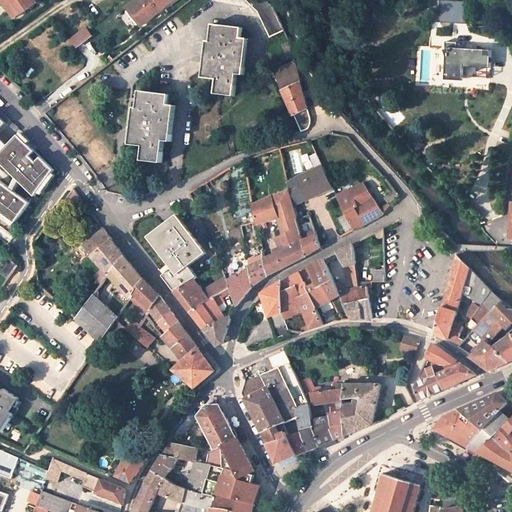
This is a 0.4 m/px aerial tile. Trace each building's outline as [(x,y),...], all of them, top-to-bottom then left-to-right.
[(6,5),(7,6),(8,8),(15,18),(36,3),(34,0),(2,0),(3,0),(4,2),(5,3),(6,5)] [(139,23),(140,25),(173,0),(136,0),(127,7),(128,10),(139,23)] [(246,0),(257,11),(270,37),(285,30),(274,6),(268,0),(246,0)] [(441,22),(466,23),(467,1),(441,1),(441,22)] [(216,93),(235,95),(237,74),(244,74),(249,38),(242,38),(243,28),(213,24),(211,41),(207,41),(203,77),(218,79),(216,93)] [(77,49),(94,37),(87,26),(70,38),(77,49)] [(105,53),(114,46),(105,34),(96,41),(105,53)] [(281,60),(283,66),(295,60),(289,39),(284,42),(284,49),(288,57),(281,60)] [(465,68),(491,69),(492,49),(447,47),(446,61),(445,77),(464,77),(465,68)] [(296,64),(295,60),(283,66),(285,70),(276,74),(301,131),(308,129),(311,119),(296,64)] [(176,105),(169,105),(170,95),(141,91),(139,108),(135,107),(131,144),(145,146),(144,160),(162,162),(165,140),(172,141),(176,105)] [(0,125),(0,153),(15,137),(2,124),(0,125)] [(15,137),(0,153),(0,165),(34,196),(49,173),(27,150),(15,137)] [(309,156),(315,168),(323,164),(317,152),(309,156)] [(323,166),(297,178),(306,198),(322,190),(324,193),(334,188),(323,166)] [(0,183),(0,211),(15,222),(28,204),(0,183)] [(352,189),(359,205),(373,196),(365,183),(352,189)] [(85,202),(75,189),(67,200),(71,206),(75,210),(85,202)] [(373,196),(359,205),(352,189),(337,196),(346,214),(354,229),(379,215),(376,212),(381,208),(373,196)] [(283,234),(275,238),(280,246),(283,251),(294,247),(293,244),(303,240),(301,232),(298,219),(290,190),(274,195),(271,197),(253,205),(256,221),(257,223),(278,218),(283,234)] [(322,190),(306,198),(308,201),(324,194),(324,193),(322,190)] [(394,190),(386,197),(390,202),(398,195),(394,190)] [(389,203),(381,208),(376,212),(379,215),(383,213),(390,204),(389,203)] [(163,275),(175,290),(195,278),(198,276),(190,266),(207,253),(177,214),(149,237),(173,268),(163,275)] [(354,229),(346,214),(339,217),(347,233),(354,229)] [(307,254),(322,247),(315,227),(301,232),(303,240),(307,254)] [(104,228),(84,246),(93,255),(103,267),(96,274),(95,274),(103,283),(109,274),(125,255),(124,254),(114,241),(104,228)] [(380,245),(384,244),(384,228),(376,232),(380,245)] [(307,254),(303,240),(293,244),(294,247),(283,251),(275,254),(265,258),(265,259),(268,275),(278,270),(307,254)] [(353,244),(337,252),(345,268),(347,267),(348,272),(345,273),(349,287),(344,288),(341,283),(337,285),(341,295),(345,303),(361,301),(360,288),(359,284),(353,244)] [(475,329),(491,311),(492,313),(503,300),(498,295),(492,290),(457,254),(435,333),(450,339),(457,342),(463,327),(461,326),(463,322),(455,320),(463,293),(482,305),(480,307),(473,302),(465,314),(472,318),(468,325),(473,331),(475,329)] [(125,255),(109,274),(115,281),(131,298),(132,296),(134,293),(144,279),(130,262),(125,255)] [(248,257),(250,265),(257,262),(255,255),(248,257)] [(265,259),(257,262),(250,265),(253,285),(268,275),(265,259)] [(320,287),(325,285),(333,300),(341,295),(337,285),(325,259),(310,267),(320,287)] [(9,275),(17,265),(13,262),(6,272),(9,275)] [(237,304),(253,285),(250,265),(239,276),(237,274),(227,280),(230,288),(237,304)] [(317,308),(333,300),(325,285),(320,287),(310,267),(301,272),(310,292),(317,308)] [(297,286),(301,296),(310,292),(301,272),(283,281),(283,291),(297,286)] [(385,281),(385,272),(376,272),(374,272),(375,282),(385,281)] [(204,291),(195,278),(175,290),(191,310),(213,297),(220,294),(230,288),(227,280),(226,278),(204,291)] [(161,296),(144,279),(134,293),(151,310),(161,296)] [(281,336),(283,335),(284,335),(285,337),(290,335),(288,329),(285,318),(283,313),(283,305),(283,291),(283,281),(262,293),(277,337),(278,337),(280,336),(281,336)] [(283,291),(283,305),(300,299),(299,297),(301,296),(297,286),(283,291)] [(373,318),(368,287),(360,288),(361,301),(364,319),(373,318)] [(310,292),(301,296),(299,297),(300,299),(305,312),(309,323),(312,328),(325,324),(317,308),(310,292)] [(149,314),(151,310),(134,293),(132,296),(149,314)] [(76,318),(90,330),(107,307),(94,294),(76,318)] [(226,318),(218,306),(225,302),(220,294),(213,297),(191,310),(205,329),(226,318)] [(172,312),(161,296),(151,310),(160,322),(172,312)] [(283,313),(285,318),(289,317),(301,313),(305,312),(300,299),(283,305),(283,313)] [(511,307),(505,301),(503,300),(492,313),(505,326),(507,328),(511,323),(511,307)] [(361,301),(345,303),(353,319),(364,319),(361,301)] [(116,320),(118,317),(107,307),(90,330),(102,341),(112,325),(116,320)] [(492,313),(491,311),(475,329),(486,340),(489,343),(493,338),(495,337),(505,326),(492,313)] [(179,321),(172,312),(160,322),(168,331),(179,321)] [(301,313),(305,325),(309,323),(305,312),(301,313)] [(232,315),(226,318),(205,329),(218,345),(224,341),(232,315)] [(288,329),(293,330),(289,317),(285,318),(288,329)] [(140,325),(133,319),(126,329),(134,335),(140,326),(140,325)] [(116,320),(112,325),(120,331),(123,327),(116,320)] [(179,321),(168,331),(163,336),(164,337),(174,349),(184,361),(199,347),(179,321)] [(309,323),(305,325),(301,326),(303,331),(312,328),(309,323)] [(134,335),(147,346),(154,338),(140,326),(134,335)] [(511,333),(500,342),(498,343),(493,338),(489,343),(508,362),(511,360),(511,333)] [(407,337),(403,348),(416,352),(419,341),(407,337)] [(489,343),(486,340),(471,356),(490,370),(500,365),(508,362),(489,343)] [(433,345),(427,358),(429,359),(433,361),(446,368),(458,361),(433,345)] [(216,370),(199,347),(184,361),(175,369),(196,386),(216,370)] [(275,369),(291,363),(285,350),(270,356),(275,369)] [(426,367),(429,359),(427,358),(416,387),(421,399),(441,390),(444,389),(435,366),(430,368),(426,367)] [(433,361),(435,366),(444,389),(460,382),(476,375),(458,361),(446,368),(433,361)] [(305,393),(291,363),(275,369),(262,375),(268,387),(269,387),(287,422),(298,418),(300,425),(302,431),(308,449),(319,445),(310,402),(305,393)] [(268,387),(262,375),(247,381),(243,393),(246,399),(268,387)] [(360,384),(340,384),(340,388),(344,388),(343,405),(344,423),(344,435),(354,431),(361,428),(360,384)] [(360,384),(361,428),(368,425),(373,423),(381,384),(360,384)] [(269,387),(268,387),(246,399),(249,404),(263,432),(287,422),(269,387)] [(325,390),(330,402),(337,401),(338,406),(331,407),(331,411),(332,415),(335,439),(340,437),(344,435),(344,423),(343,405),(344,388),(340,388),(325,390)] [(332,415),(318,418),(318,414),(316,404),(330,402),(325,390),(312,392),(305,393),(310,402),(319,445),(335,439),(332,415)] [(21,404),(0,391),(0,431),(2,433),(21,404)] [(489,396),(460,409),(464,413),(483,429),(500,411),(503,408),(508,402),(498,393),(489,396)] [(207,403),(198,415),(205,429),(204,430),(207,436),(208,435),(215,449),(223,446),(238,438),(227,418),(220,403),(207,403)] [(436,428),(450,436),(464,413),(460,409),(444,416),(436,428)] [(511,419),(503,413),(500,411),(483,429),(469,446),(478,451),(511,419)] [(483,429),(464,413),(450,436),(469,446),(483,429)] [(511,417),(511,419),(478,451),(511,469),(511,417)] [(279,461),(298,453),(290,435),(287,429),(287,422),(263,432),(279,461)] [(304,451),(308,449),(302,431),(290,435),(298,453),(304,451)] [(199,441),(181,437),(179,445),(197,449),(199,441)] [(255,472),(238,438),(223,446),(224,467),(220,466),(213,464),(211,470),(207,483),(206,488),(205,489),(205,491),(204,492),(204,493),(216,496),(216,495),(238,500),(255,504),(260,486),(253,480),(254,476),(255,472)] [(197,449),(179,445),(171,443),(164,454),(179,457),(196,461),(197,461),(198,449),(197,449)] [(0,449),(0,474),(11,479),(21,458),(0,449)] [(134,449),(116,474),(132,480),(148,457),(134,449)] [(223,453),(205,450),(203,462),(213,464),(220,466),(224,467),(223,453)] [(170,471),(174,468),(179,457),(164,454),(157,465),(153,471),(165,478),(169,473),(170,471)] [(18,466),(46,478),(49,470),(41,467),(21,458),(18,466)] [(58,480),(62,469),(86,479),(89,472),(55,458),(50,471),(48,477),(58,480)] [(197,461),(196,461),(194,466),(190,483),(197,485),(197,487),(201,489),(201,490),(201,491),(201,492),(204,493),(204,492),(205,491),(205,489),(206,488),(207,483),(211,470),(213,464),(203,462),(197,461)] [(148,511),(150,509),(155,496),(157,491),(178,500),(184,502),(187,488),(176,484),(170,481),(165,478),(153,471),(145,485),(139,499),(134,511),(148,511)] [(124,502),(126,487),(89,472),(86,479),(84,486),(124,502)] [(414,511),(417,505),(418,505),(419,505),(419,503),(417,503),(421,492),(423,492),(423,491),(423,490),(421,490),(422,487),(423,484),(421,483),(420,485),(414,484),(414,481),(412,481),(412,483),(410,482),(411,481),(398,477),(397,479),(396,478),(396,476),(394,475),(394,477),(387,476),(388,473),(386,473),(384,479),(382,478),(382,480),(384,481),(380,492),(379,491),(378,493),(380,494),(376,505),(375,504),(374,507),(376,507),(374,511),(414,511)] [(190,483),(189,482),(187,488),(201,492),(201,491),(201,490),(201,489),(197,487),(197,485),(190,483)] [(240,511),(236,511),(238,500),(216,495),(216,496),(204,493),(201,492),(187,488),(184,502),(180,511),(204,511),(206,508),(211,509),(210,511),(240,511)] [(41,495),(33,491),(28,503),(37,507),(37,505),(41,495)] [(57,511),(69,511),(73,502),(43,491),(41,495),(37,505),(44,507),(57,511)] [(419,505),(425,507),(429,492),(423,491),(423,492),(421,492),(417,503),(419,503),(419,505)] [(449,493),(442,491),(441,505),(430,505),(429,511),(465,511),(464,504),(463,503),(460,500),(457,497),(453,495),(452,494),(449,493)] [(3,511),(9,497),(0,492),(0,511),(3,511)] [(154,510),(159,498),(155,496),(150,509),(154,510)] [(180,511),(184,502),(178,500),(174,511),(180,511)] [(253,511),(255,504),(238,500),(236,511),(240,511),(253,511)] [(100,511),(88,508),(87,510),(79,507),(80,505),(73,502),(69,511),(100,511)] [(37,507),(28,503),(24,511),(34,511),(35,510),(37,507)]
